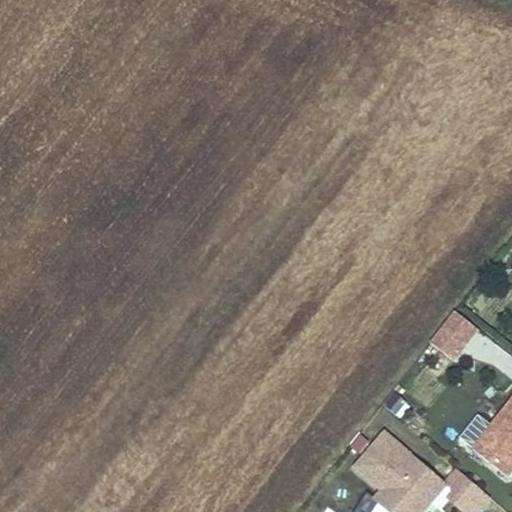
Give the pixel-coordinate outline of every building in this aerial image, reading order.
[(454,365),(480,331),(454,311),(428,346),(454,365)] [(505,471),(511,461),(511,390),(470,444),(505,471)] [(429,497),(442,482),(381,431),(361,454),(371,462),(363,472),(380,487),(373,495),(381,502),(393,511),(416,511),(424,503),(429,497)] [(371,462),(361,454),(353,464),(363,472),(371,462)] [(486,491),(454,465),(445,476),(447,494),(464,508),(473,508),(486,491)] [(431,509),(436,502),(429,497),(424,503),(431,509)] [(393,511),(381,502),(374,511),(393,511)]
